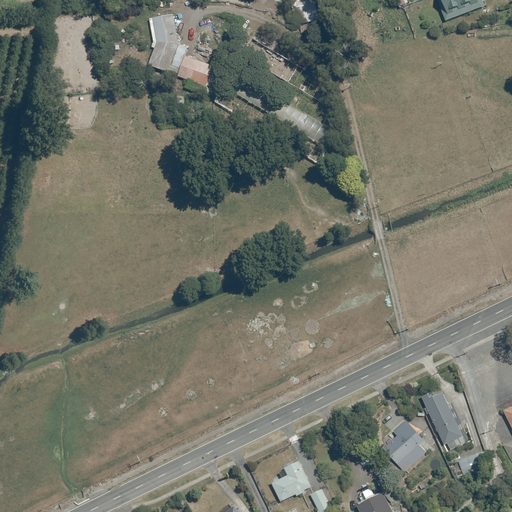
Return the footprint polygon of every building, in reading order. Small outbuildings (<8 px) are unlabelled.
[(291,0),(297,26),(320,21),(315,0),(291,0)] [(482,0),(437,0),(446,22),(485,7),(482,0)] [(177,74),(186,54),(188,47),(180,44),(174,14),(149,19),(153,39),(151,46),(156,48),(150,66),(169,74),(170,71),(177,74)] [(186,54),(177,74),(189,79),(186,87),(212,97),(223,70),(186,54)] [(466,442),(441,391),(423,399),(448,451),(466,442)] [(425,441),(404,418),(378,441),(383,447),(405,471),(426,451),(421,445),(425,441)] [(485,451),(460,460),(466,477),(491,468),(485,451)] [(312,488),(300,462),(285,469),(289,476),(272,483),(282,502),(312,488)] [(321,511),(332,507),(322,488),(311,494),(320,511),(321,511)] [(392,511),(384,495),(360,506),(362,511),(392,511)]
